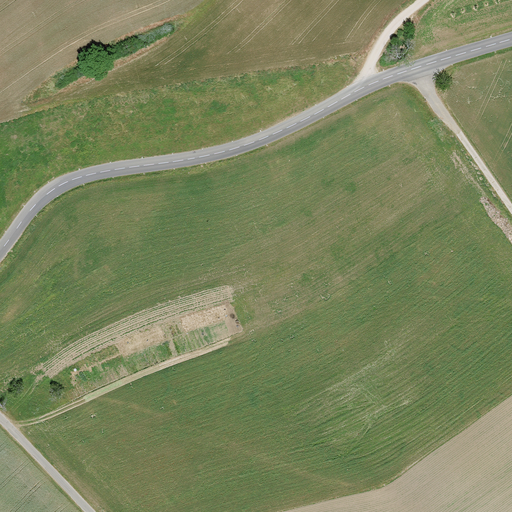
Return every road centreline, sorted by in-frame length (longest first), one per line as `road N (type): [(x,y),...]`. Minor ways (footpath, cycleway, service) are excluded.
road 1 (tertiary): [(511,38),(388,77),(241,146),(62,183),(0,251)]
road 2 (track): [(414,68),(511,210)]
road 3 (unclassified): [(91,511),(0,415)]
